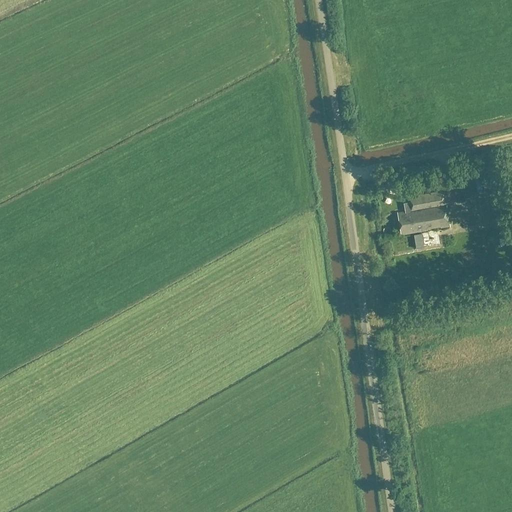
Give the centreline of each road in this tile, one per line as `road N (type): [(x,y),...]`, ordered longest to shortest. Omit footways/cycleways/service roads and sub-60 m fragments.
road 1 (unclassified): [(393,511),(316,0)]
road 2 (track): [(511,133),(343,172)]
